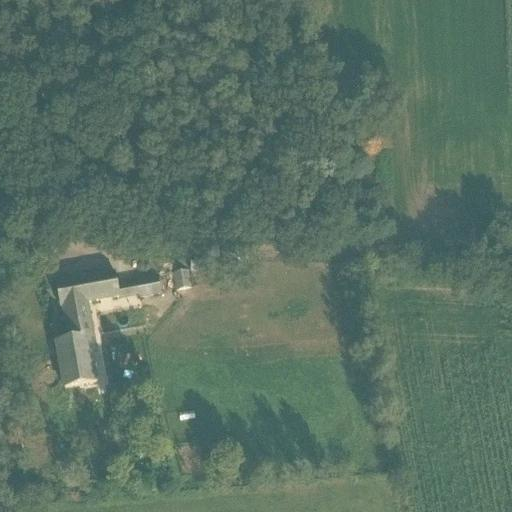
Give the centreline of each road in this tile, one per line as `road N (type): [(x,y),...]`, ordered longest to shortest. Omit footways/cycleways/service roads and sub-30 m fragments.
road 1 (track): [(176,255),(357,251),(511,260)]
road 2 (unclassified): [(0,243),(176,255)]
